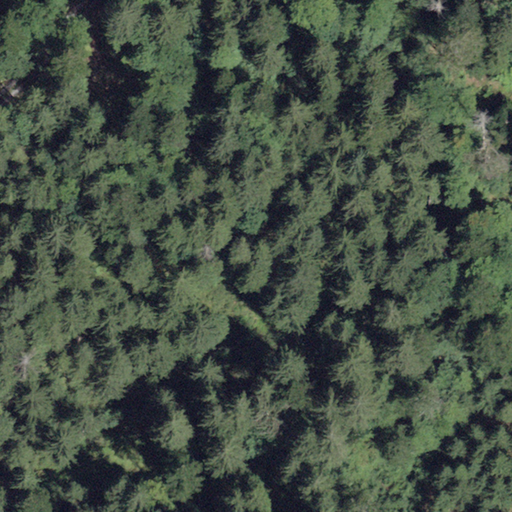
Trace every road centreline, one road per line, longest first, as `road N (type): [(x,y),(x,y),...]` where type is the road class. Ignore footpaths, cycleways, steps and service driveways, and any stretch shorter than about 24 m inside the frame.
road 1 (track): [(0,497),(161,437)]
road 2 (track): [(0,98),(91,0)]
